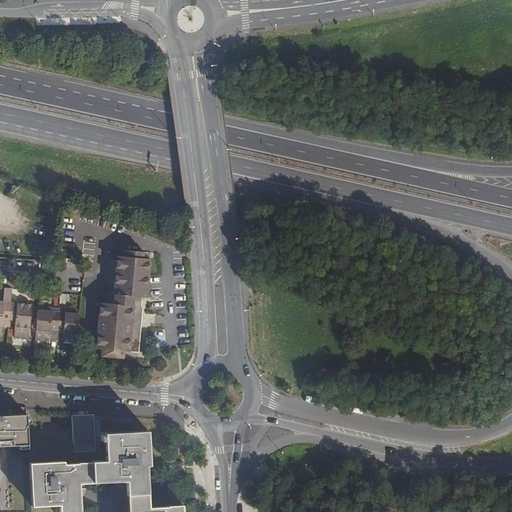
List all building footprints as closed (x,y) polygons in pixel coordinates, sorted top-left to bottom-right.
[(140,320),(141,311),(141,304),(139,304),(140,298),(135,298),(136,294),(143,294),(146,256),(141,255),(142,249),(120,247),(120,253),(114,253),(111,292),(104,291),(104,301),(99,301),(95,353),(121,355),(121,349),(137,350),(140,320)] [(10,305),(11,293),(2,292),(2,300),(1,305),(0,304),(0,328),(1,329),(8,329),(9,323),(10,305)] [(31,307),(10,305),(9,323),(15,323),(14,339),(28,340),(31,307)] [(50,312),(37,311),(35,341),(50,343),(50,334),(56,335),(58,313),(50,312)] [(156,313),(141,311),(140,320),(155,321),(156,313)] [(58,313),(56,335),(63,336),(77,337),(79,315),(66,314),(58,313)] [(62,344),(76,345),(77,337),(63,336),(62,344)] [(0,508),(9,508),(6,449),(13,448),(13,450),(29,449),(29,447),(26,406),(0,407),(0,508)] [(71,416),(73,453),(96,452),(95,434),(94,415),(71,416)] [(87,462),(88,483),(127,481),(128,511),(182,511),(182,505),(167,506),(167,507),(149,508),(146,466),(149,465),(147,431),(95,434),(96,462),(87,462)] [(88,483),(87,462),(74,463),(74,464),(63,464),(63,462),(29,463),(32,506),(59,505),(59,511),(80,511),(79,483),(88,483)]
